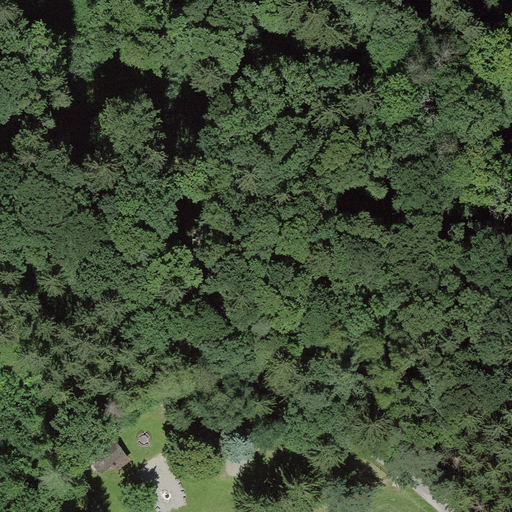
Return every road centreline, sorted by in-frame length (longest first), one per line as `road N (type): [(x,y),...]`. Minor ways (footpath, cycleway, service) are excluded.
road 1 (track): [(441,511),(308,405),(0,221)]
road 2 (track): [(23,488),(235,361)]
